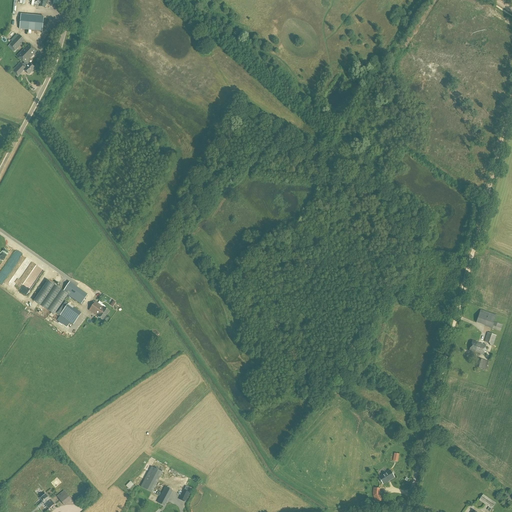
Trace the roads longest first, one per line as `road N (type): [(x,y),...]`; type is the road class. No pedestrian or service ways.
road 1 (unclassified): [(459,301),(407,507)]
road 2 (track): [(511,99),(459,301)]
road 3 (unclassified): [(0,173),(56,61),(73,0)]
